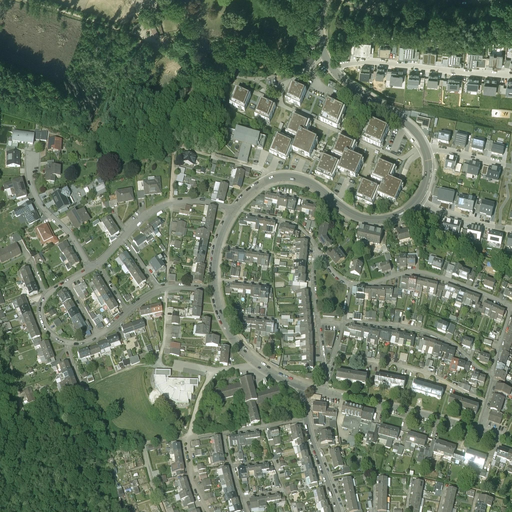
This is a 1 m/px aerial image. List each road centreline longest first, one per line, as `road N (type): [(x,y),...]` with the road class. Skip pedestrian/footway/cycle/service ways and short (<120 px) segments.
road 1 (residential): [(350,282),(421,272),(509,304),(491,374)]
road 2 (residential): [(333,70),(367,62),(511,75)]
road 3 (tertiary): [(418,198),(378,218),(346,210),(304,179),(257,185)]
road 4 (residential): [(343,319),(424,327),(491,374)]
road 5 (residential): [(334,355),(414,368),(485,400)]
road 6 (tertiary): [(323,392),(477,429)]
road 7 (tertiary): [(333,70),(406,122),(425,149)]
road 8 (residential): [(234,209),(179,199),(126,232)]
